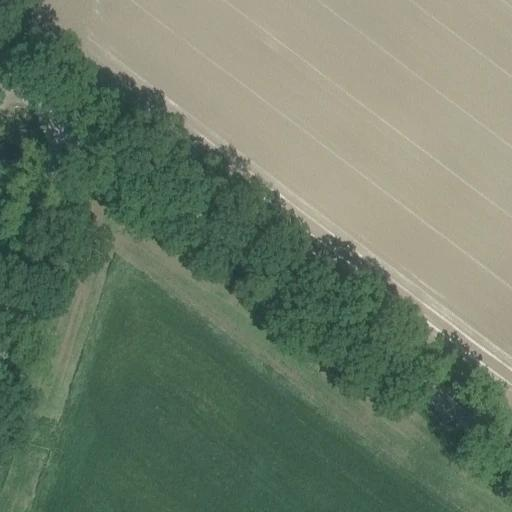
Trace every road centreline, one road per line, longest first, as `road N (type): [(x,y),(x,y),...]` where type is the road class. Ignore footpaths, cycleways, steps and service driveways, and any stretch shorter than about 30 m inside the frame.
road 1 (unclassified): [(511,455),(83,126)]
road 2 (unclassified): [(0,386),(83,126)]
road 3 (unclassified): [(83,126),(2,64),(12,0)]
